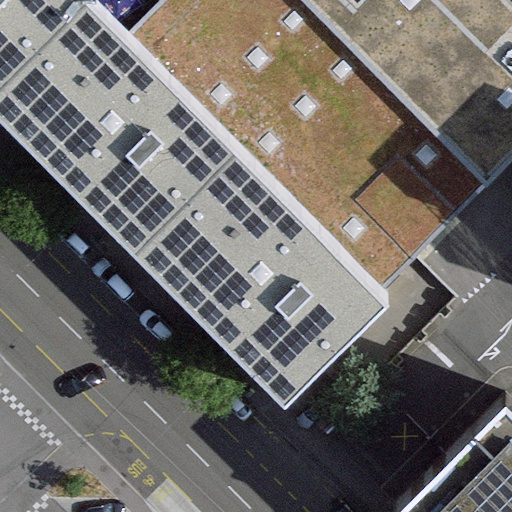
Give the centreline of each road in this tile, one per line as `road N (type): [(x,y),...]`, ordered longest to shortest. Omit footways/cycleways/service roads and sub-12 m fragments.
road 1 (primary): [(94,357),(248,511)]
road 2 (primary): [(0,262),(94,357)]
road 3 (residential): [(0,443),(94,357)]
